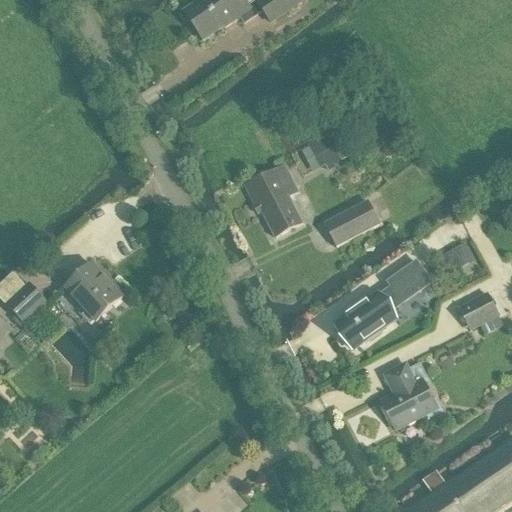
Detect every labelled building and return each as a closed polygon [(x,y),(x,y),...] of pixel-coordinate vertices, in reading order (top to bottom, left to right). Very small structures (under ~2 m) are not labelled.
[(207,0),(184,15),(203,42),(231,23),(232,25),(239,20),(243,26),(263,13),(271,25),(301,5),(297,0),(265,0),(262,2),(260,0),(207,0)] [(288,199),(297,194),(284,168),(245,188),(256,209),(258,207),(275,240),(302,226),(288,199)] [(337,250),(380,228),(367,204),(324,226),(337,250)] [(461,247),(453,252),(437,261),(448,278),(471,264),(461,247)] [(431,286),(417,265),(388,285),(393,293),(381,302),(378,298),(336,328),(353,352),(365,344),(367,346),(385,333),(383,331),(396,322),(389,313),(401,304),(403,306),(431,286)] [(105,278),(103,280),(93,268),(66,292),(95,325),(124,299),(105,278)] [(25,327),(47,306),(29,287),(7,308),(25,327)] [(471,335),(499,320),(487,297),(459,312),(471,335)] [(395,398),(381,405),(396,433),(426,418),(428,421),(443,413),(438,404),(436,400),(432,402),(424,386),(423,385),(426,383),(421,372),(417,374),(411,377),(408,372),(406,368),(385,378),(395,398)] [(498,511),(511,503),(511,444),(447,489),(437,474),(423,484),(433,499),(413,511),(498,511)]
